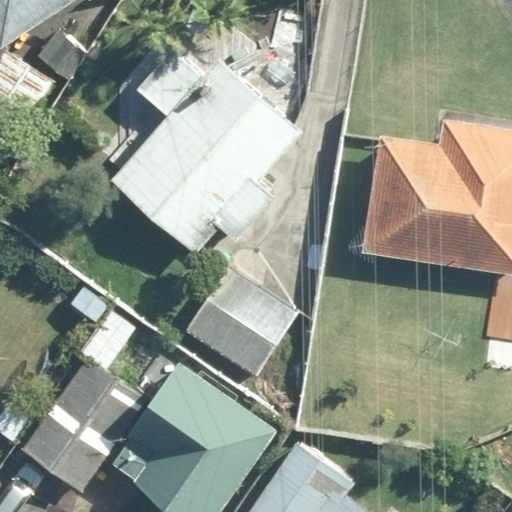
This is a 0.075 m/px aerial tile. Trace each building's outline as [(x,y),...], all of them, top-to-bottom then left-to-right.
[(72,0),(0,0),(0,45),(2,48),(72,0)] [(164,47),(130,86),(167,119),(110,184),(195,257),(220,229),(239,246),(278,201),(259,184),(305,132),(220,58),(202,79),(164,47)] [(0,173),(57,86),(5,52),(0,59),(0,173)] [(434,144),(382,136),(363,252),(511,275),(511,128),(438,117),(434,144)] [(225,266),(184,328),(259,376),(299,313),(225,266)] [(148,399),(109,369),(140,329),(116,310),(84,351),(92,358),(22,449),(77,492),(148,399)] [(221,511),(278,434),(180,363),(108,464),(174,511),(221,511)] [(351,482),(293,442),(244,511),(366,511),(342,495),(351,482)]
